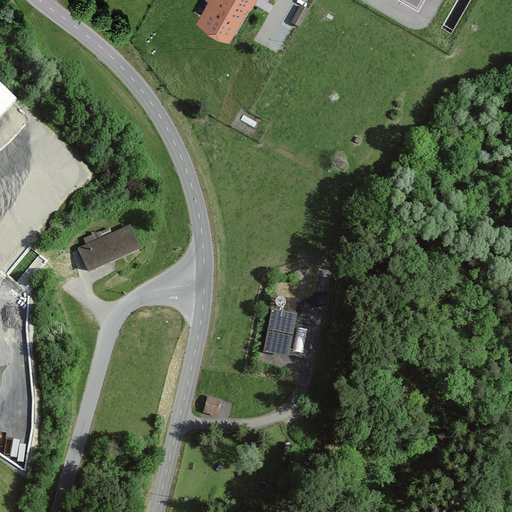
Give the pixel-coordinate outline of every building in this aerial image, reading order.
[(234,38),(255,0),(210,0),(200,18),(234,38)] [(308,11),(300,7),(291,24),(299,29),(308,11)] [(0,122),(16,104),(0,89),(0,122)] [(78,250),(89,274),(142,252),(132,227),(112,235),(109,229),(83,240),(86,246),(78,250)] [(277,310),(278,311),(280,312),(281,312),(283,311),(284,310),(285,309),(285,307),(285,305),(285,304),(283,303),(282,302),(280,302),(279,302),(277,303),(276,304),(276,306),(276,307),(276,309),(277,310)] [(300,317),(272,311),(262,356),(290,362),(300,317)] [(225,400),(206,395),(202,413),(221,418),(225,400)]
